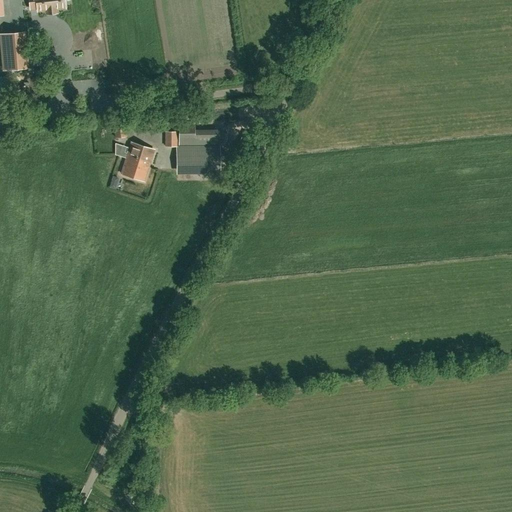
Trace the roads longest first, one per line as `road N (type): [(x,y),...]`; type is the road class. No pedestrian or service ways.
road 1 (unclassified): [(74,511),(288,91)]
road 2 (unclassified): [(0,118),(288,91)]
